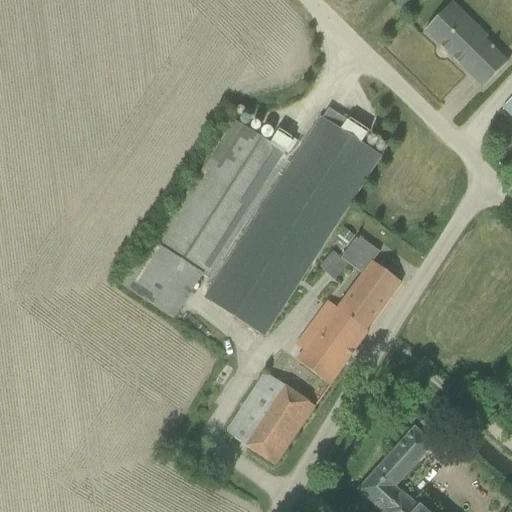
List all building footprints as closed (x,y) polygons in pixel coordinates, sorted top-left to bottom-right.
[(511,52),(449,0),(448,0),(421,32),(485,87),(511,55),(511,52)] [(511,91),(498,106),(511,119),(511,91)] [(291,155),(235,119),(126,287),(172,317),(204,268),(213,274),(291,155)] [(377,160),(319,122),(207,295),(265,333),(377,160)] [(378,254),(356,239),(343,260),(333,253),(320,272),(340,285),(351,268),(362,275),(337,312),(325,304),(308,330),(315,335),(298,361),(332,383),(397,285),(369,266),(378,254)] [(315,412),(264,378),(229,432),(280,465),(315,412)] [(377,511),(423,511),(419,508),(418,509),(396,490),(433,447),(413,429),(356,493),(377,511)]
